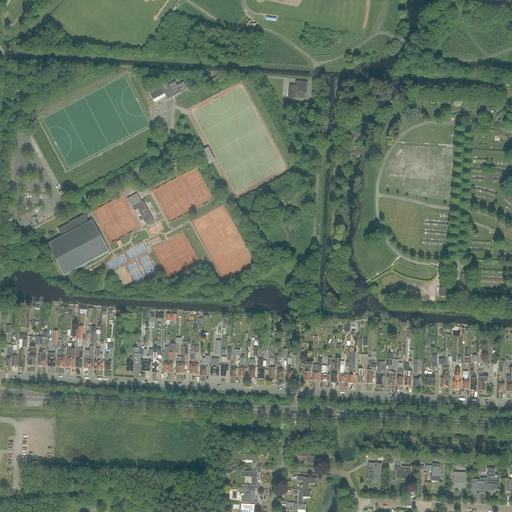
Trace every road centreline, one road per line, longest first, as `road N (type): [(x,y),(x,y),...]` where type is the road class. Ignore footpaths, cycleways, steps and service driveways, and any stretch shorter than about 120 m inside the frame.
road 1 (residential): [(511,402),(0,374)]
road 2 (secondary): [(48,397),(511,422)]
road 3 (track): [(91,66),(264,75)]
road 4 (residential): [(356,496),(335,470),(282,469),(272,511)]
road 5 (unclassified): [(137,511),(84,488),(16,492)]
